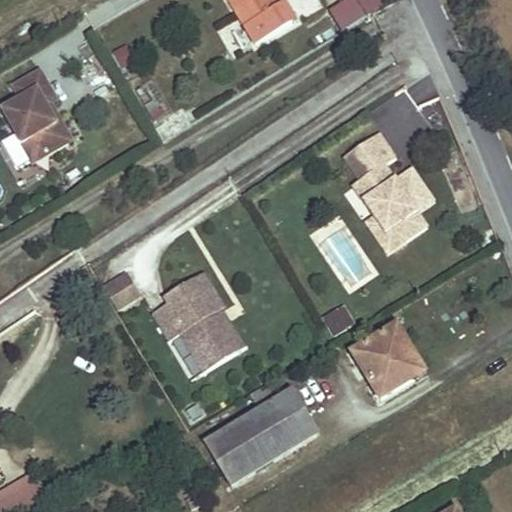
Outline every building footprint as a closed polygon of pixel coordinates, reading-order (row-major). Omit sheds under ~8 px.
[(227,0),(256,47),(293,25),(277,0),(227,0)] [(284,0),(277,0),(293,25),(298,22),(284,0)] [(347,0),(328,11),(341,32),(367,17),(356,0),(347,0)] [(357,0),(367,17),(384,7),(379,0),(357,0)] [(22,102),(3,113),(33,166),(73,143),(57,115),(52,118),(47,108),(57,102),(41,73),(14,89),(22,102)] [(419,215),(396,182),(386,168),(397,160),(380,136),(344,160),(360,184),(353,189),(374,220),(386,237),(397,230),(406,244),(428,229),(419,215)] [(419,215),(435,204),(413,171),(396,182),(419,215)] [(329,215),(312,241),(329,252),(346,226),(329,215)] [(406,244),(397,230),(386,237),(374,220),(366,226),(388,257),(406,244)] [(127,275),(105,289),(119,313),(141,299),(127,275)] [(166,299),(170,306),(154,315),(171,343),(182,337),(205,375),(238,355),(215,317),(222,313),(225,311),(204,276),(166,299)] [(355,325),(345,307),(323,320),(333,338),(355,325)] [(238,355),(245,351),(222,313),(215,317),(238,355)] [(402,351),(408,347),(397,330),(353,356),(381,403),(419,380),(402,351)] [(408,347),(402,351),(419,380),(425,376),(408,347)] [(232,490),(320,436),(293,391),(204,445),(211,457),(232,490)] [(198,405),(187,412),(193,423),(204,416),(198,405)] [(203,462),(211,457),(204,445),(196,450),(203,462)] [(0,494),(0,511),(28,511),(49,500),(35,475),(0,494)] [(192,511),(207,502),(202,494),(187,503),(192,511)]
